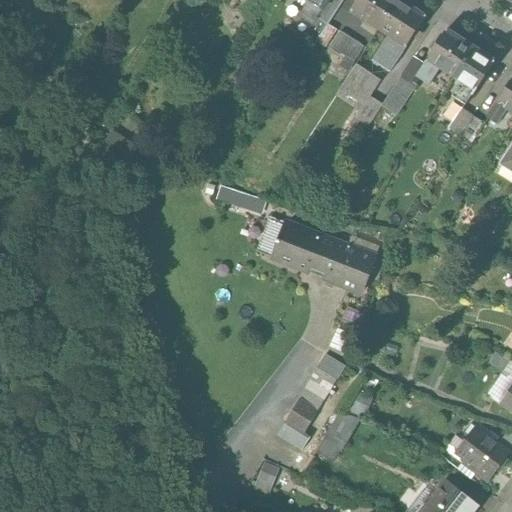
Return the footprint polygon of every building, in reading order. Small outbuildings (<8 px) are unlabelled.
[(328,0),(305,0),(309,2),(300,16),(313,24),(328,0)] [(398,0),(397,0),(358,0),(351,13),(378,31),(398,0)] [(426,18),(398,0),(378,31),(406,49),(426,18)] [(348,56),(345,64),(355,69),(368,42),(343,31),(334,49),(348,56)] [(474,50),(446,31),(417,79),(429,86),(440,70),(455,79),(456,79),(474,50)] [(496,64),(474,50),(456,79),(464,84),(476,92),(480,86),(485,89),(493,77),(489,74),(496,64)] [(417,87),(402,77),(382,107),(398,117),(417,87)] [(511,81),(497,103),(507,110),(511,113),(511,81)] [(464,84),(454,98),(466,105),(473,95),(474,96),(476,92),(464,84)] [(507,110),(497,103),(487,119),(496,125),(507,110)] [(469,140),(486,122),(468,106),(451,124),(469,140)] [(511,150),(503,164),(511,169),(511,150)] [(267,203),(221,187),(217,201),(263,216),(267,203)] [(322,237),(287,224),(273,259),(308,272),(322,238),(322,237)] [(374,258),(322,238),(311,266),(329,273),(337,276),(339,271),(365,281),(374,258)] [(337,276),(329,273),(327,280),(361,293),(365,281),(339,271),(337,276)] [(325,355),(298,400),(300,402),(287,423),(304,434),(344,367),(325,355)] [(511,386),(501,402),(511,409),(511,386)] [(342,408),(323,452),(343,460),(362,417),(342,408)] [(511,456),(472,428),(453,454),(494,483),(511,458),(511,456)] [(267,461),(257,487),(274,493),(283,466),(267,461)] [(446,483),(423,511),(461,511),(470,501),(446,483)]
